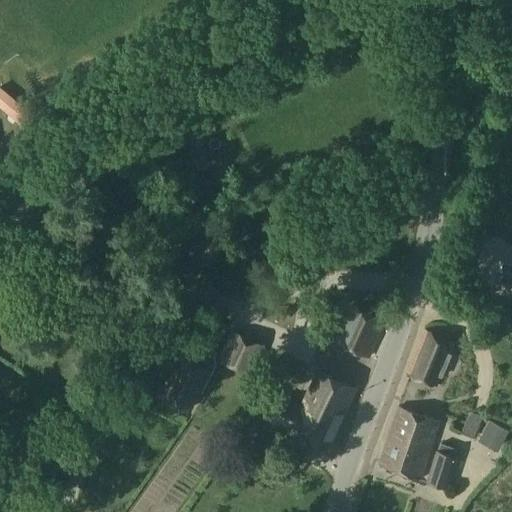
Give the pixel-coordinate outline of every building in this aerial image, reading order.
[(1,85),(0,86),(0,104),(23,123),(32,112),(1,85)] [(104,90),(83,101),(91,119),(114,106),(104,90)] [(45,167),(27,182),(44,200),(61,184),(45,167)] [(194,237),(202,222),(184,213),(176,227),(194,237)] [(310,216),(306,240),(325,242),(328,219),(310,216)] [(16,232),(8,239),(29,259),(36,253),(16,232)] [(210,234),(196,255),(211,265),(225,244),(210,234)] [(350,262),(350,277),(380,277),(381,263),(350,262)] [(250,264),(238,283),(254,294),(266,275),(250,264)] [(350,306),(334,339),(371,354),(386,321),(350,306)] [(426,329),(408,374),(437,386),(442,375),(435,372),(444,352),(450,355),(456,341),(426,329)] [(234,330),(221,359),(252,375),(265,345),(234,330)] [(182,356),(162,395),(189,409),(209,369),(206,368),(211,359),(189,348),(185,357),(182,356)] [(242,418),(235,434),(269,450),(278,432),(277,432),(281,423),(292,429),(292,430),(328,447),(356,389),(320,372),(302,409),(283,400),(269,431),(242,418)] [(399,408),(381,462),(422,476),(440,422),(399,408)] [(489,422),(481,437),(501,447),(509,432),(489,422)] [(56,427),(47,442),(68,454),(77,439),(56,427)] [(438,450),(428,480),(445,486),(455,456),(457,448),(441,443),(438,450)]
